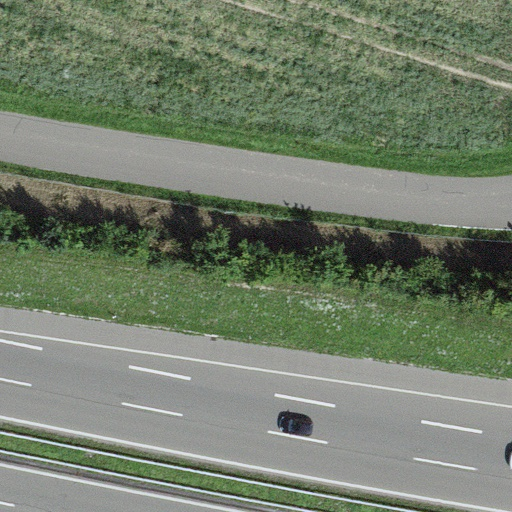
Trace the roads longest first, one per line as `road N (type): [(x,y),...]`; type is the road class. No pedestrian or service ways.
road 1 (motorway): [(511,473),(0,377)]
road 2 (residential): [(511,200),(369,191),(0,129)]
